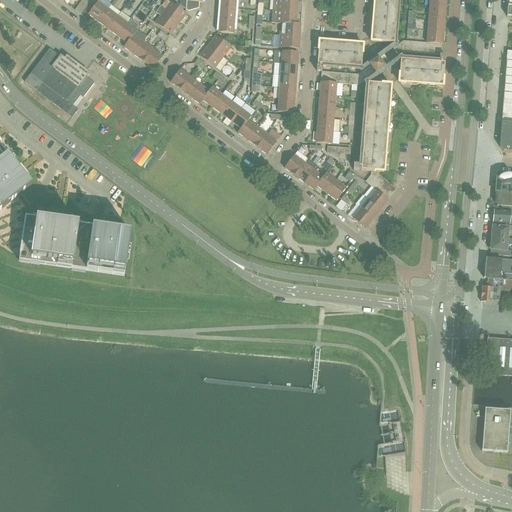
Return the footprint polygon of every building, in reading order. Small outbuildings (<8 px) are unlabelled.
[(107,10),(99,3),(94,0),(91,0),(90,2),(87,6),(86,8),(91,12),(88,15),(98,22),(107,10)] [(149,0),(141,11),(143,13),(141,16),(146,20),(160,0),(149,0)] [(220,0),(220,8),(236,10),(236,0),(220,0)] [(297,12),(298,0),(292,0),(277,0),(277,11),(297,12)] [(371,41),(394,43),(397,0),(376,0),(376,4),(374,4),(372,21),(375,21),(374,33),(371,33),(371,41)] [(445,9),(445,0),(429,0),(429,7),(445,9)] [(199,2),(187,1),(186,10),(188,12),(199,9),(199,2)] [(75,11),(80,15),(86,8),(87,6),(82,2),(75,11)] [(161,6),(158,9),(178,24),(186,14),(171,3),(166,10),(161,6)] [(444,21),(445,9),(429,7),(428,19),(444,21)] [(220,8),(219,20),(235,22),(236,10),(220,8)] [(155,23),(171,35),(178,24),(158,9),(156,13),(160,17),(155,23)] [(117,17),(110,11),(107,10),(98,22),(107,29),(117,17)] [(276,23),(280,24),(281,23),(296,24),(297,12),(277,11),(272,11),(271,23),(276,23)] [(127,24),(121,20),(117,17),(107,29),(117,37),(127,24)] [(443,33),(444,21),(428,19),(427,31),(443,33)] [(137,32),(136,31),(140,27),(130,20),(127,24),(117,37),(127,44),(133,35),(134,36),(137,32)] [(219,20),(218,33),(234,34),(235,22),(219,20)] [(300,25),(296,24),(281,23),(280,24),(280,35),(300,37),(300,25)] [(426,43),(440,45),(442,45),(443,33),(427,31),(426,43)] [(124,48),(130,53),(133,55),(143,42),(134,36),(133,35),(127,44),(124,48)] [(299,49),(300,37),(280,35),(279,48),(299,49)] [(215,36),(208,46),(223,58),(231,48),(215,36)] [(361,67),(362,54),(363,44),(354,44),(354,46),(342,45),(342,43),(325,41),(325,44),(319,44),(317,64),(361,67)] [(393,48),(398,56),(404,52),(440,55),(440,45),(426,43),(403,41),(393,48)] [(133,55),(143,62),(152,50),(143,42),(133,55)] [(208,46),(200,57),(215,68),(223,58),(208,46)] [(376,47),(366,50),(369,58),(378,55),(376,47)] [(29,75),(24,82),(35,91),(39,93),(66,114),(72,107),(73,106),(91,82),(86,78),(85,77),(87,73),(85,72),(66,58),(64,60),(58,55),(49,49),(32,72),(29,75)] [(153,70),(163,57),(152,50),(143,62),(153,70)] [(511,51),(507,51),(501,122),(499,147),(502,151),(511,151),(511,51)] [(282,52),(281,64),(297,66),(298,53),(282,52)] [(358,86),(359,85),(375,73),(375,74),(384,67),(383,67),(388,63),(384,56),(378,60),(378,59),(369,65),(369,66),(357,75),(322,72),(321,82),(337,84),(358,86)] [(443,83),(444,63),(400,60),(398,82),(407,83),(407,81),(419,82),(419,84),(436,86),(436,83),(443,83)] [(281,64),(280,76),(296,77),(297,66),(281,64)] [(232,73),(228,78),(232,81),(236,76),(240,70),(235,66),(231,72),(232,73)] [(180,70),(171,83),(181,91),(190,78),(180,70)] [(280,76),(279,88),(295,89),(296,77),(280,76)] [(181,91),(190,98),(200,85),(190,78),(181,91)] [(321,82),(320,94),(336,96),(337,84),(321,82)] [(390,85),(383,85),(367,83),(360,171),(371,172),(379,172),(383,173),(384,164),(381,164),(382,152),(385,152),(386,135),(384,135),(385,123),(387,123),(389,106),(386,106),(387,94),(390,94),(390,85)] [(190,98),(200,105),(212,88),(209,92),(200,85),(190,98)] [(200,105),(203,101),(212,108),(222,95),(212,88),(200,105)] [(279,88),(279,100),(294,101),(295,89),(279,88)] [(320,94),(319,106),(335,108),(336,96),(320,94)] [(212,108),(222,115),(231,103),(222,95),(212,108)] [(259,95),(255,100),(259,103),(263,98),(259,95)] [(279,100),(278,112),(294,114),(294,101),(279,100)] [(106,101),(98,110),(110,120),(117,111),(106,101)] [(222,115),(231,123),(241,110),(231,103),(222,115)] [(265,108),(260,104),(257,108),(258,108),(256,111),(261,114),(265,108)] [(319,106),(318,118),(334,120),(335,108),(319,106)] [(150,121),(153,117),(144,109),(140,114),(150,121)] [(241,130),(238,133),(238,134),(251,117),(241,110),(231,123),(241,130)] [(238,134),(248,141),(257,128),(248,121),(251,117),(238,134)] [(318,118),(317,130),(333,132),(334,120),(318,118)] [(248,141),(257,148),(267,135),(257,128),(248,141)] [(316,143),(332,144),(333,132),(317,130),(316,143)] [(267,155),(277,143),(267,135),(257,148),(267,155)] [(280,158),(287,148),(281,143),(274,153),(280,158)] [(0,251),(18,262),(32,264),(124,277),(131,233),(98,228),(56,222),(25,218),(22,214),(32,206),(22,193),(32,185),(21,172),(0,145),(0,251)] [(338,167),(349,168),(350,149),(328,147),(327,153),(338,162),(338,167)] [(323,151),(315,161),(320,165),(328,154),(323,151)] [(294,156),(285,169),(294,176),(304,163),(294,156)] [(294,176),(304,183),(314,171),(304,163),(294,176)] [(304,183),(314,191),(323,178),(314,171),(304,183)] [(378,175),(379,172),(371,172),(370,176),(365,182),(376,191),(387,200),(396,190),(390,185),(378,175)] [(314,191),(317,187),(326,194),(336,181),(326,174),(323,178),(314,191)] [(496,178),(495,192),(511,193),(511,175),(500,175),(496,178)] [(336,201),(346,189),(336,181),(326,194),(336,201)] [(376,191),(368,200),(380,210),(388,201),(387,200),(376,191)] [(496,205),(496,206),(505,206),(511,206),(511,193),(495,192),(495,193),(496,193),(495,204),(496,205)] [(368,200),(360,209),(373,219),(380,210),(368,200)] [(365,229),(373,219),(360,209),(356,206),(348,215),(365,229)] [(493,211),(492,223),(509,224),(510,213),(496,211),(493,211)] [(508,228),(492,227),(490,228),(490,233),(491,234),(491,238),(507,239),(508,228)] [(490,255),(511,257),(511,251),(506,251),(507,245),(511,245),(511,239),(511,240),(511,239),(507,239),(491,238),(490,242),(489,244),(489,248),(490,249),(490,250),(490,255)] [(486,263),(485,269),(511,271),(511,260),(487,259),(487,263),(486,263)] [(485,279),(502,280),(501,286),(511,286),(511,271),(485,269),(485,274),(486,274),(485,279)] [(480,302),(490,303),(492,288),(482,287),(480,302)] [(490,303),(498,304),(499,289),(492,288),(490,303)] [(511,340),(487,339),(484,374),(511,376),(511,340)] [(507,453),(507,444),(510,411),(484,409),(481,451),(507,453)]
